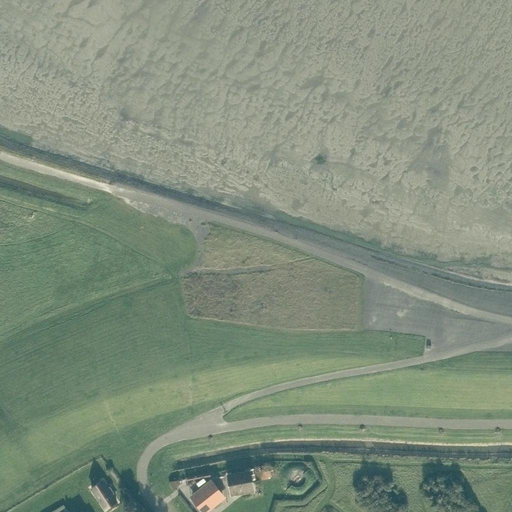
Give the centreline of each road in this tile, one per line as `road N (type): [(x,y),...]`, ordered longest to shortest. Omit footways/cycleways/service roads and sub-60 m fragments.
road 1 (unclassified): [(0,155),(269,234),(511,323)]
road 2 (unclassified): [(161,511),(142,462),(173,435),(291,420),(511,423)]
